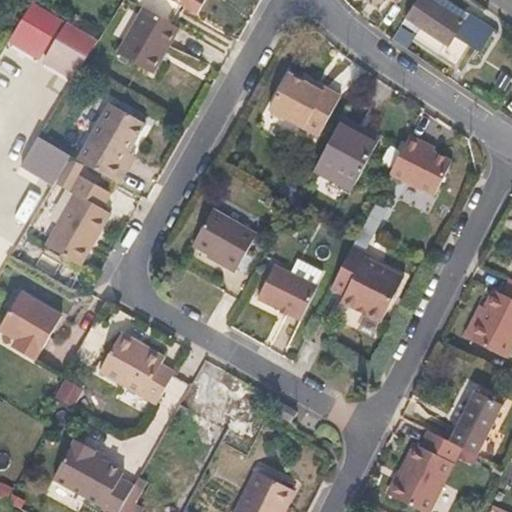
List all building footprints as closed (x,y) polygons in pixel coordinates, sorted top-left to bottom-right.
[(206,0),(132,0),(130,4),(142,11),(168,25),(179,8),(196,19),(206,0)] [(480,53),(495,31),(471,14),(465,23),(431,0),(418,0),(407,19),(423,30),(417,39),(439,54),(445,45),(449,47),(456,37),(480,53)] [(34,4),(9,43),(73,82),(96,41),(34,4)] [(152,77),(178,31),(168,25),(142,11),(116,57),(152,77)] [(319,137),(341,99),(326,91),(308,80),(305,85),(289,76),(271,109),(273,117),(279,120),(288,119),(319,137)] [(37,132),(52,107),(42,101),(27,126),(37,132)] [(119,185),(127,172),(134,158),(128,155),(143,126),(108,106),(77,162),(100,175),(119,185)] [(0,151),(16,125),(0,115),(0,151)] [(353,190),(379,139),(343,120),(317,170),(353,190)] [(0,162),(16,172),(37,138),(16,125),(0,151),(0,162)] [(436,146),(425,141),(411,133),(390,174),(435,196),(452,160),(433,152),(436,146)] [(67,156),(39,139),(22,168),(50,185),(67,156)] [(96,239),(109,217),(101,213),(110,195),(93,186),(88,185),(80,179),(70,196),(75,197),(46,249),(80,267),(90,249),(88,248),(94,238),(96,239)] [(239,272),(259,235),(214,211),(193,248),(204,254),(239,272)] [(382,320),(385,314),(404,276),(365,257),(368,251),(354,245),(333,288),(346,294),(343,302),(382,320)] [(302,321),(319,286),(277,266),(259,300),(302,321)] [(491,289),(480,312),(474,309),(461,335),(510,358),(511,353),(511,278),(508,277),(501,292),(491,289)] [(37,361),(62,318),(23,295),(0,332),(16,342),(14,348),(37,361)] [(157,407),(174,375),(168,371),(161,368),(163,364),(137,349),(139,345),(122,334),(99,373),(157,407)] [(483,462),(508,411),(475,395),(450,445),(464,452),(483,462)] [(291,427),(295,418),(277,408),(272,417),(291,427)] [(412,511),(434,511),(464,452),(450,445),(429,435),(421,451),(416,449),(391,502),(412,511)] [(126,477),(104,465),(107,458),(78,441),(55,482),(105,511),(104,511),(121,511),(132,495),(134,490),(122,483),(126,477)] [(284,511),(293,494),(259,477),(240,511),(284,511)] [(0,484),(0,498),(20,508),(26,496),(0,484)] [(136,511),(133,510),(139,499),(132,495),(121,511),(136,511)]
